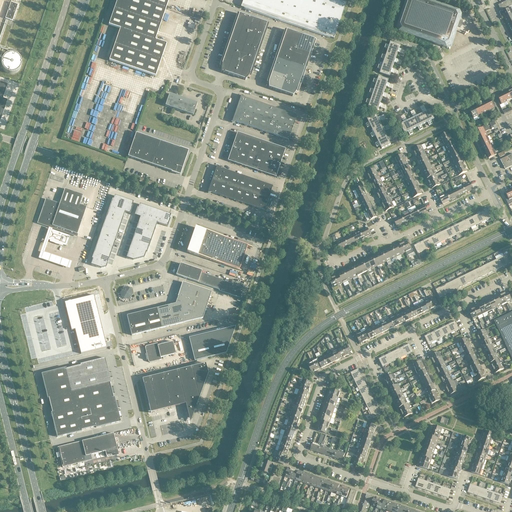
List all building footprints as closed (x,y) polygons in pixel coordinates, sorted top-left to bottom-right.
[(139,0),(117,0),(108,25),(120,29),(155,40),(166,9),(139,0)] [(139,0),(166,9),(168,0),(139,0)] [(243,0),(241,8),(326,37),(333,39),(336,33),(346,4),(334,0),(243,0)] [(428,0),(405,0),(396,28),(398,32),(433,44),(447,49),(451,47),(458,27),(460,28),(460,27),(457,26),(459,21),(462,22),(462,21),(460,20),(462,15),(460,11),(428,0)] [(511,5),(511,0),(508,0),(498,5),(501,11),(511,5)] [(17,5),(10,3),(5,18),(12,21),(17,5)] [(502,12),(504,18),(511,14),(511,10),(511,8),(502,12)] [(237,14),(233,28),(220,64),(222,64),(221,68),(221,69),(221,70),(221,71),(221,72),(222,72),(221,72),(245,80),(246,80),(246,79),(247,78),(248,77),(249,74),(251,74),(268,25),(267,25),(267,26),(266,25),(267,24),(239,14),(238,16),(237,16),(238,14),(237,14)] [(120,29),(109,61),(140,71),(155,77),(166,44),(155,40),(120,29)] [(285,31),(280,44),(268,80),(270,81),(268,84),(268,85),(268,86),(268,87),(269,88),(292,96),(293,96),(294,95),(294,94),(295,94),(295,93),(296,90),(298,90),(315,41),(314,42),(313,42),(314,40),(286,30),(286,32),(285,32),(285,31)] [(389,46),(386,45),(385,48),(388,49),(387,53),(396,56),(400,46),(390,42),(389,46)] [(396,56),(387,53),(386,56),(382,55),(381,58),(385,60),(383,63),(393,66),(396,56)] [(5,57),(4,57),(3,58),(3,59),(2,60),(2,61),(1,62),(1,63),(1,64),(1,65),(1,66),(1,67),(2,68),(2,69),(3,70),(3,71),(4,71),(5,72),(6,73),(7,73),(7,74),(8,74),(10,74),(11,74),(12,74),(13,74),(14,74),(15,74),(16,73),(17,73),(18,72),(19,71),(20,70),(20,69),(21,68),(21,67),(21,66),(21,65),(21,64),(21,63),(21,61),(21,60),(20,60),(20,59),(19,58),(18,57),(17,56),(16,55),(15,55),(14,54),(13,54),(11,54),(10,54),(9,54),(8,55),(7,55),(6,55),(5,56),(5,57)] [(393,66),(383,63),(382,66),(379,65),(378,69),(381,70),(380,73),(389,77),(393,66)] [(378,80),(374,79),(373,83),(376,84),(375,87),(385,90),(388,80),(379,77),(378,80)] [(385,90),(375,87),(374,90),(371,89),(369,93),(373,94),(372,97),(381,101),(385,90)] [(511,99),(508,92),(504,94),(504,92),(502,93),(507,102),(511,99)] [(507,102),(502,93),(501,94),(501,95),(498,97),(499,99),(501,105),(507,102)] [(197,104),(169,94),(165,106),(193,116),(197,104)] [(241,95),(240,97),(238,103),(236,110),(234,115),(232,121),(231,123),(236,122),(288,140),(296,116),(244,98),(241,95)] [(381,101),(372,97),(371,101),(367,99),(366,103),(369,104),(368,108),(378,111),(381,101)] [(486,101),(484,102),(489,111),(494,108),(490,101),(487,102),(486,101)] [(489,111),(484,102),(483,102),(484,104),(480,106),(484,113),(489,111)] [(484,113),(480,106),(476,108),(476,106),(474,107),(479,116),(484,113)] [(479,116),(474,107),(473,107),(473,109),(470,111),(473,118),(479,116)] [(434,119),(430,110),(420,115),(424,124),(427,122),(429,126),(432,124),(431,121),(434,119)] [(376,115),(367,119),(369,123),(366,124),(367,128),(371,126),(372,129),(381,125),(376,115)] [(424,124),(420,115),(410,120),(415,129),(418,127),(419,130),(423,129),(421,125),(424,124)] [(415,129),(410,120),(400,124),(405,134),(408,132),(410,135),(413,134),(411,130),(415,129)] [(475,131),(477,136),(485,132),(490,130),(487,124),(482,127),(482,128),(475,131)] [(386,135),(381,125),(372,129),(374,132),(370,134),(372,138),(375,136),(377,139),(386,135)] [(450,137),(448,132),(439,136),(442,141),(450,137)] [(487,137),(485,132),(477,136),(479,140),(487,137)] [(143,136),(136,133),(132,145),(139,148),(143,136)] [(285,149),(237,133),(227,161),(275,178),(285,149)] [(391,144),(386,135),(377,139),(378,142),(375,144),(377,147),(380,146),(382,149),(391,144)] [(150,138),(143,136),(139,148),(146,150),(150,138)] [(453,142),(450,137),(442,141),(444,146),(453,142)] [(489,141),(487,137),(479,140),(482,145),(489,141)] [(158,141),(150,138),(146,150),(154,153),(158,141)] [(165,143),(158,141),(154,153),(161,155),(165,143)] [(492,146),(489,141),(482,145),(484,150),(492,146)] [(455,147),(453,142),(444,146),(447,151),(455,147)] [(172,146),(165,143),(161,155),(168,158),(172,146)] [(139,148),(132,145),(128,157),(135,160),(139,148)] [(424,150),(421,145),(412,150),(415,155),(424,150)] [(188,151),(172,146),(168,158),(176,160),(184,163),(188,151)] [(494,150),(492,146),(484,150),(486,154),(494,150)] [(458,152),(455,147),(447,151),(449,156),(458,152)] [(146,150),(139,148),(135,160),(142,162),(146,150)] [(154,153),(146,150),(142,162),(150,165),(154,153)] [(426,155),(424,150),(415,155),(417,160),(426,155)] [(496,155),(494,150),(486,154),(489,159),(496,155)] [(460,157),(458,152),(449,156),(451,161),(460,157)] [(161,155),(154,153),(150,165),(157,167),(161,155)] [(405,160),(403,154),(394,159),(397,164),(405,160)] [(511,154),(500,160),(503,165),(511,160),(511,154)] [(168,158),(161,155),(157,167),(164,169),(168,158)] [(428,160),(426,155),(417,160),(420,164),(428,160)] [(462,162),(460,157),(451,161),(454,166),(462,162)] [(176,160),(168,158),(164,169),(171,172),(176,160)] [(184,163),(176,160),(171,172),(180,175),(184,163)] [(408,164),(405,160),(397,164),(399,169),(408,164)] [(431,165),(428,160),(420,164),(422,169),(431,165)] [(511,165),(511,160),(503,165),(505,169),(511,165)] [(465,166),(462,162),(454,166),(456,171),(465,166)] [(410,169),(408,164),(399,169),(401,173),(410,169)] [(433,170),(431,165),(422,169),(424,174),(433,170)] [(217,166),(216,167),(208,192),(207,193),(212,193),(264,211),(272,187),(220,169),(217,166)] [(467,171),(465,166),(456,171),(459,176),(467,171)] [(377,173),(375,168),(366,172),(369,177),(377,173)] [(412,174),(410,169),(401,173),(404,178),(412,174)] [(435,175),(433,170),(424,174),(427,179),(435,175)] [(380,178),(377,173),(369,177),(371,182),(380,178)] [(415,179),(412,174),(404,178),(406,183),(415,179)] [(438,180),(435,175),(427,179),(429,184),(438,180)] [(382,183),(380,178),(371,182),(374,187),(382,183)] [(417,184),(415,179),(406,183),(408,188),(417,184)] [(440,185),(438,180),(429,184),(432,189),(440,185)] [(384,188),(382,183),(374,187),(376,192),(384,188)] [(473,190),(470,183),(462,187),(465,193),(473,190)] [(419,189),(417,184),(408,188),(411,193),(419,189)] [(355,190),(359,197),(365,194),(362,186),(355,190)] [(465,193),(462,187),(454,190),(458,197),(465,193)] [(387,193),(384,188),(376,192),(378,197),(387,193)] [(59,205),(46,200),(38,223),(51,228),(52,228),(52,226),(69,232),(68,234),(73,235),(76,236),(77,235),(86,207),(79,205),(83,195),(65,189),(59,205)] [(422,194),(419,189),(411,193),(413,198),(422,194)] [(458,197),(454,190),(447,194),(450,201),(458,197)] [(389,197),(387,193),(378,197),(381,202),(389,197)] [(369,202),(365,194),(359,197),(362,205),(369,202)] [(450,201),(447,194),(439,198),(443,205),(450,201)] [(92,261),(91,265),(101,268),(106,267),(106,266),(107,266),(107,264),(109,259),(109,257),(115,242),(115,240),(117,236),(117,234),(122,219),(123,219),(123,218),(123,217),(125,212),(130,214),(133,206),(132,206),(132,205),(132,204),(133,202),(114,196),(114,198),(113,198),(113,199),(112,199),(110,206),(109,207),(104,223),(103,225),(100,236),(99,237),(94,253),(93,254),(92,259),(92,261)] [(392,202),(389,197),(381,202),(383,206),(392,202)] [(373,209),(369,202),(362,205),(366,212),(373,209)] [(394,207),(392,202),(383,206),(385,211),(394,207)] [(128,253),(126,258),(133,261),(144,258),(145,253),(146,253),(146,252),(147,252),(149,247),(149,245),(155,229),(155,228),(157,223),(167,227),(170,219),(169,219),(170,217),(170,215),(159,211),(158,210),(158,211),(152,209),(151,208),(139,204),(139,207),(138,207),(138,208),(137,208),(134,215),(140,217),(138,223),(138,224),(131,245),(130,245),(130,247),(128,252),(128,253)] [(427,212),(424,205),(416,209),(420,216),(427,212)] [(494,216),(490,208),(482,212),(486,220),(494,216)] [(377,217),(373,209),(366,212),(370,220),(377,217)] [(420,216),(416,209),(409,213),(412,220),(420,216)] [(486,220),(482,212),(474,216),(478,224),(486,220)] [(412,220),(409,213),(401,216),(404,223),(412,220)] [(404,223),(401,216),(393,220),(397,227),(404,223)] [(478,224),(474,216),(467,220),(471,228),(478,224)] [(471,228),(467,220),(459,223),(463,231),(471,228)] [(463,231),(459,223),(452,227),(456,235),(462,232),(463,231)] [(456,235),(452,227),(444,231),(448,239),(456,235)] [(190,253),(189,253),(241,271),(239,270),(247,246),(261,251),(261,250),(198,229),(195,228),(187,252),(190,253)] [(371,235),(367,228),(359,232),(363,239),(371,235)] [(69,236),(50,230),(46,240),(66,246),(69,236)] [(448,239),(444,231),(440,233),(437,234),(441,243),(448,239)] [(363,239),(359,232),(352,236),(355,242),(363,239)] [(441,243),(437,234),(435,235),(429,238),(433,246),(441,243)] [(355,242),(352,236),(344,239),(348,246),(355,242)] [(433,246),(429,238),(421,242),(425,250),(433,246)] [(348,246),(344,239),(337,243),(340,250),(348,246)] [(407,241),(402,244),(406,252),(407,256),(406,256),(408,259),(410,258),(408,255),(414,253),(412,248),(410,249),(407,241)] [(425,250),(421,242),(414,246),(418,254),(425,250)] [(406,252),(402,244),(397,246),(401,255),(406,252)] [(401,255),(397,246),(392,249),(396,257),(401,255)] [(396,257),(392,249),(387,251),(391,260),(396,257)] [(391,260),(387,251),(382,253),(386,262),(391,260)] [(511,261),(511,253),(511,252),(503,256),(507,264),(511,261)] [(386,262),(382,253),(377,256),(382,264),(386,262)] [(382,264),(377,256),(373,258),(377,267),(382,264)] [(507,264),(503,256),(496,260),(500,268),(507,264)] [(377,267),(373,258),(368,261),(372,269),(377,267)] [(500,268),(496,260),(488,264),(492,272),(500,268)] [(372,269),(368,261),(363,263),(367,271),(372,269)] [(367,271),(363,263),(358,265),(362,274),(367,271)] [(202,271),(180,264),(176,275),(197,283),(198,283),(219,290),(218,291),(224,293),(240,298),(243,288),(236,286),(222,281),(222,280),(201,273),(202,271)] [(492,272),(488,264),(481,267),(485,275),(492,272)] [(362,274),(358,265),(353,268),(357,276),(362,274)] [(485,275),(481,267),(473,271),(477,279),(485,275)] [(357,276),(353,268),(348,270),(352,279),(357,276)] [(352,279),(348,270),(343,272),(348,281),(352,279)] [(477,279),(473,271),(466,275),(470,283),(477,279)] [(348,281),(343,272),(339,275),(343,283),(348,281)] [(343,283),(339,275),(335,277),(334,277),(338,286),(343,283)] [(470,283),(466,275),(458,278),(462,286),(470,283)] [(340,289),(338,286),(334,277),(329,280),(332,287),(331,288),(333,292),(339,290),(340,289)] [(462,286),(458,278),(451,282),(455,290),(462,286)] [(455,290),(451,282),(443,286),(447,294),(455,290)] [(182,283),(180,290),(175,304),(127,316),(126,316),(131,336),(177,325),(202,318),(211,292),(185,283),(182,283)] [(447,294),(443,286),(435,290),(439,298),(447,294)] [(131,290),(128,287),(123,289),(121,292),(122,297),(125,299),(130,298),(132,295),(131,290)] [(507,292),(502,294),(507,303),(511,301),(507,292)] [(507,303),(502,294),(498,297),(502,305),(507,303)] [(70,311),(67,312),(71,331),(75,330),(81,354),(107,348),(94,295),(89,297),(89,300),(69,305),(70,311)] [(434,297),(429,300),(433,308),(438,306),(434,297)] [(502,305),(498,297),(493,299),(497,308),(502,305)] [(497,308),(493,299),(488,302),(492,310),(497,308)] [(433,308),(429,300),(424,302),(428,311),(433,308)] [(428,311),(424,302),(419,304),(423,313),(428,311)] [(492,310),(488,302),(483,304),(487,312),(492,310)] [(423,313),(419,304),(414,307),(418,315),(423,313)] [(487,312),(483,304),(478,306),(482,315),(487,312)] [(482,315),(478,306),(473,309),(478,317),(482,315)] [(418,315),(414,307),(409,309),(414,318),(418,315)] [(414,318),(409,309),(404,311),(409,320),(414,318)] [(478,317),(473,309),(468,311),(473,320),(478,317)] [(409,320),(404,311),(400,314),(404,322),(409,320)] [(511,312),(494,321),(505,344),(505,345),(511,359),(511,312)] [(404,322),(400,314),(395,316),(399,325),(404,322)] [(399,325),(395,316),(390,319),(394,327),(399,325)] [(394,327),(390,319),(385,321),(389,330),(394,327)] [(389,330),(385,321),(380,323),(384,332),(389,330)] [(459,329),(455,321),(447,325),(451,333),(459,329)] [(384,332),(380,323),(375,326),(380,334),(384,332)] [(451,333),(447,325),(439,329),(443,337),(451,333)] [(380,334),(375,326),(370,328),(375,337),(380,334)] [(226,353),(235,327),(215,332),(211,338),(190,343),(194,361),(226,353)] [(375,337),(370,328),(366,331),(370,339),(375,337)] [(443,337),(439,329),(432,333),(436,341),(443,337)] [(486,331),(485,330),(476,334),(479,339),(487,335),(490,333),(489,330),(486,331)] [(370,339),(366,331),(361,333),(365,341),(370,339)] [(365,341),(361,333),(356,335),(360,344),(365,341)] [(436,341),(432,333),(424,336),(428,344),(436,341)] [(490,339),(487,335),(479,339),(481,344),(490,339)] [(469,343),(467,338),(458,343),(461,348),(469,343)] [(492,344),(490,339),(481,344),(483,349),(492,344)] [(145,348),(148,362),(150,363),(161,360),(161,358),(175,354),(172,342),(158,346),(157,344),(146,346),(145,348)] [(471,348),(469,343),(461,348),(463,352),(471,348)] [(413,352),(409,344),(401,348),(405,356),(413,352)] [(494,349),(492,344),(483,349),(486,353),(494,349)] [(347,345),(342,348),(346,356),(351,354),(347,345)] [(346,356),(342,348),(337,350),(341,359),(346,356)] [(405,356),(401,348),(394,351),(398,359),(405,356)] [(474,353),(471,348),(463,352),(465,357),(474,353)] [(497,354),(494,349),(486,353),(488,358),(497,354)] [(341,359),(337,350),(332,352),(336,361),(341,359)] [(398,359),(394,351),(386,355),(390,363),(398,359)] [(336,361),(332,352),(327,355),(331,363),(336,361)] [(441,357),(439,352),(430,356),(433,361),(441,357)] [(476,358),(474,353),(465,357),(468,362),(476,358)] [(499,359),(497,354),(488,358),(490,363),(499,359)] [(331,363),(327,355),(322,357),(326,366),(331,363)] [(390,363),(386,355),(378,359),(382,367),(390,363)] [(326,366),(322,357),(317,360),(321,368),(326,366)] [(444,362),(441,357),(433,361),(435,366),(444,362)] [(111,383),(105,358),(80,364),(80,366),(71,368),(66,369),(66,368),(41,374),(47,399),(48,398),(52,412),(51,413),(57,437),(81,431),(81,430),(90,428),(95,427),(96,428),(120,422),(114,397),(113,397),(109,383),(111,383)] [(479,363),(476,358),(468,362),(470,367),(479,363)] [(501,364),(499,359),(490,363),(493,368),(501,364)] [(321,368),(317,360),(312,362),(317,371),(321,368)] [(423,366),(421,361),(412,365),(415,370),(423,366)] [(317,371),(312,362),(307,364),(312,373),(317,371)] [(446,367),(444,362),(435,366),(437,371),(446,367)] [(481,368),(479,363),(470,367),(472,372),(481,368)] [(178,370),(177,371),(164,374),(161,375),(161,374),(159,375),(156,376),(142,379),(143,384),(144,384),(151,410),(150,410),(150,413),(185,404),(190,423),(208,374),(205,364),(181,370),(178,370)] [(504,369),(501,364),(493,368),(495,373),(504,369)] [(426,371),(423,366),(415,370),(417,375),(426,371)] [(448,372),(446,367),(437,371),(440,376),(448,372)] [(483,372),(481,368),(472,372),(475,377),(483,372)] [(362,377),(358,369),(350,373),(351,374),(354,380),(362,377)] [(428,376),(426,371),(417,375),(419,380),(428,376)] [(451,376),(448,372),(440,376),(442,381),(451,376)] [(486,378),(483,372),(475,377),(477,382),(486,378)] [(396,379),(393,374),(387,377),(384,379),(387,384),(396,379)] [(430,380),(428,376),(419,380),(422,385),(430,380)] [(453,381),(451,376),(442,381),(445,386),(453,381)] [(366,384),(362,377),(354,380),(358,388),(366,384)] [(398,384),(396,379),(387,384),(389,389),(398,384)] [(312,383),(302,380),(301,385),(310,388),(312,383)] [(433,385),(430,380),(422,385),(424,389),(433,385)] [(456,386),(453,381),(445,386),(447,390),(456,386)] [(370,392),(366,384),(358,388),(361,396),(370,392)] [(400,389),(398,384),(389,389),(392,393),(400,389)] [(310,388),(301,385),(299,390),(308,393),(310,388)] [(435,390),(433,385),(424,389),(427,394),(435,390)] [(458,391),(456,386),(447,390),(449,395),(458,391)] [(340,392),(331,389),(329,395),(338,398),(340,392)] [(403,394),(400,389),(392,393),(394,398),(403,394)] [(308,393),(299,390),(297,395),(307,398),(308,393)] [(438,395),(435,390),(427,394),(429,399),(438,395)] [(373,399),(370,392),(361,396),(365,403),(373,399)] [(405,399),(403,394),(394,398),(396,403),(405,399)] [(307,398),(297,395),(295,400),(305,403),(307,398)] [(338,398),(329,395),(327,400),(336,403),(338,398)] [(440,400),(438,395),(429,399),(431,404),(434,403),(440,400)] [(377,407),(373,399),(365,403),(369,411),(377,407)] [(407,404),(405,399),(396,403),(399,408),(407,404)] [(305,403),(295,400),(294,405),(303,409),(305,403)] [(336,403),(327,400),(326,405),(335,408),(336,403)] [(410,409),(407,404),(399,408),(401,413),(410,409)] [(303,409),(294,405),(292,410),(301,414),(303,409)] [(335,408),(326,405),(324,410),(333,413),(335,408)] [(381,414),(377,407),(369,411),(373,418),(381,414)] [(412,414),(410,409),(401,413),(404,418),(411,414),(412,414)] [(301,414),(292,410),(290,416),(300,419),(301,414)] [(333,413),(324,410),(322,415),(331,418),(333,413)] [(331,418),(322,415),(320,420),(329,423),(331,418)] [(300,419),(290,416),(288,421),(298,424),(300,419)] [(329,423),(320,420),(319,425),(328,428),(329,423)] [(298,424),(288,421),(287,426),(296,429),(298,424)] [(376,426),(367,423),(365,429),(374,432),(376,426)] [(328,428),(319,425),(317,431),(326,434),(328,428)] [(442,428),(433,425),(431,431),(440,434),(442,428)] [(296,429),(287,426),(285,431),(294,434),(296,429)] [(374,432),(365,429),(363,434),(372,437),(374,432)] [(294,434),(285,431),(281,430),(280,434),(280,435),(283,436),(293,439),(294,434)] [(440,434),(431,431),(429,436),(438,439),(440,434)] [(494,434),(485,431),(483,436),(492,439),(494,434)] [(117,449),(113,434),(57,447),(62,467),(87,461),(88,459),(89,459),(90,458),(89,457),(90,455),(106,451),(108,456),(116,454),(115,449),(117,449)] [(372,437),(363,434),(362,439),(371,442),(372,437)] [(471,438),(462,435),(460,441),(469,444),(471,438)] [(293,439),(283,436),(281,441),(291,444),(293,439)] [(438,439),(429,436),(428,441),(437,444),(438,439)] [(492,439),(483,436),(481,441),(490,444),(492,439)] [(371,442),(362,439),(359,438),(357,443),(360,444),(369,447),(371,442)] [(291,444),(281,441),(280,446),(289,450),(291,444)] [(437,444),(428,441),(426,446),(435,449),(437,444)] [(469,444),(460,441),(459,446),(468,449),(469,444)] [(490,444),(481,441),(480,447),(489,450),(490,444)] [(321,446),(313,443),(310,450),(318,453),(321,446)] [(369,447),(360,444),(358,449),(367,452),(369,447)] [(289,450),(280,446),(278,451),(287,455),(289,450)] [(329,448),(321,446),(318,453),(326,455),(329,448)] [(435,449),(426,446),(424,451),(433,454),(435,449)] [(468,449),(459,446),(457,451),(466,454),(468,449)] [(489,450),(480,447),(478,452),(487,455),(489,450)] [(337,451),(329,448),(326,455),(334,458),(337,451)] [(367,452),(358,449),(356,454),(365,457),(367,452)] [(287,455),(278,451),(276,457),(286,460),(287,455)] [(345,454),(337,451),(334,458),(342,461),(345,454)] [(433,454),(424,451),(422,456),(431,459),(433,454)] [(466,454),(457,451),(455,456),(464,459),(466,454)] [(487,455),(478,452),(476,457),(485,460),(487,455)] [(365,457),(356,454),(355,459),(364,462),(365,457)] [(431,459),(422,456),(421,461),(430,464),(431,459)] [(464,459),(455,456),(453,461),(462,464),(464,459)] [(286,460),(276,457),(274,462),(284,465),(286,460)] [(485,460),(476,457),(474,462),(483,465),(485,460)] [(364,462),(355,459),(353,465),(362,468),(364,462)] [(274,464),(263,460),(259,471),(270,474),(274,464)] [(430,464),(421,461),(419,467),(428,470),(430,464)] [(462,464),(453,461),(452,466),(461,469),(462,464)] [(483,465),(474,462),(473,467),(482,470),(483,465)] [(461,469),(452,466),(450,471),(459,474),(461,469)] [(482,470),(473,467),(471,472),(480,475),(482,470)] [(293,470),(288,468),(285,477),(290,479),(293,470)] [(298,471),(293,470),(290,479),(295,480),(298,471)] [(303,473),(298,471),(295,480),(300,482),(303,473)] [(459,474),(450,471),(448,477),(457,480),(459,474)] [(511,476),(511,474),(504,472),(502,477),(511,480),(511,476)] [(308,475),(303,473),(300,482),(305,484),(308,475)] [(313,477),(308,475),(305,484),(310,486),(313,477)] [(319,478),(313,477),(310,486),(316,487),(319,478)] [(511,480),(502,477),(500,482),(509,485),(511,480)] [(324,480),(319,478),(316,487),(321,489),(324,480)] [(426,481),(418,479),(415,487),(423,490),(426,481)] [(329,482),(324,480),(321,489),(326,491),(329,482)] [(434,484),(426,481),(423,490),(431,493),(434,484)] [(334,484),(329,482),(326,491),(331,493),(334,484)] [(339,485),(334,484),(331,493),(336,494),(339,485)] [(442,487),(434,484),(431,493),(439,495),(442,487)] [(478,487),(470,484),(467,493),(475,495),(478,487)] [(344,487),(339,485),(336,494),(341,496),(344,487)] [(350,489),(344,487),(341,496),(346,498),(350,489)] [(450,490),(442,487),(439,495),(447,498),(450,490)] [(486,490),(478,487),(475,495),(483,498),(486,490)] [(356,491),(351,489),(347,500),(353,502),(356,491)] [(494,492),(486,490),(483,498),(491,501),(494,492)] [(502,495),(494,492),(491,501),(499,504),(502,495)] [(372,497),(367,495),(363,505),(369,507),(372,497)] [(379,499),(374,497),(371,506),(376,508),(379,499)] [(384,501),(379,499),(376,508),(381,510),(384,501)] [(353,502),(347,500),(344,510),(349,511),(353,502)] [(389,502),(384,501),(381,510),(386,511),(389,502)] [(391,511),(394,504),(389,502),(386,511),(387,511),(391,511)]
